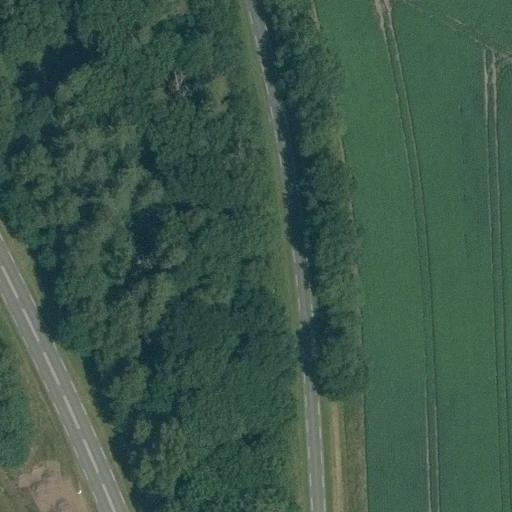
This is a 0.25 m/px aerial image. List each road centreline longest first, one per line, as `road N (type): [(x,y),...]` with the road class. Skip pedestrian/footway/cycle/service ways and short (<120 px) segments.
road 1 (primary): [(317,511),(296,232),(252,0)]
road 2 (secondary): [(114,511),(0,262)]
